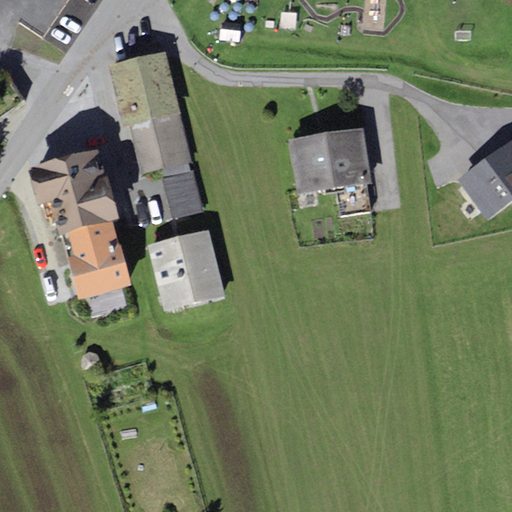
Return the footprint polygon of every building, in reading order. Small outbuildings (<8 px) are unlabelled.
[(163,179),(190,172),(188,165),(192,164),(180,120),(164,59),(123,70),(110,73),(119,107),(121,116),(125,132),(127,132),(138,178),(162,173),(163,179)] [(325,141),(290,147),(299,201),(370,188),(360,134),(325,141)] [(511,145),(488,163),(453,190),(483,228),(511,207),(511,145)] [(97,160),(34,178),(35,181),(29,183),(39,218),(51,215),(60,247),(68,244),(113,231),(116,231),(111,212),(97,160)] [(193,175),(164,182),(172,218),(201,212),(193,175)] [(113,231),(68,244),(74,265),(65,267),(72,290),(77,306),(130,290),(113,231)] [(178,244),(148,252),(163,316),(225,301),(209,237),(178,244)] [(81,367),(82,370),(84,372),(87,373),(90,373),(93,373),(96,371),(98,369),(99,366),(99,363),(98,360),(96,357),(94,355),(91,355),(88,355),(85,356),(82,358),(81,361),(80,364),(81,367)]
